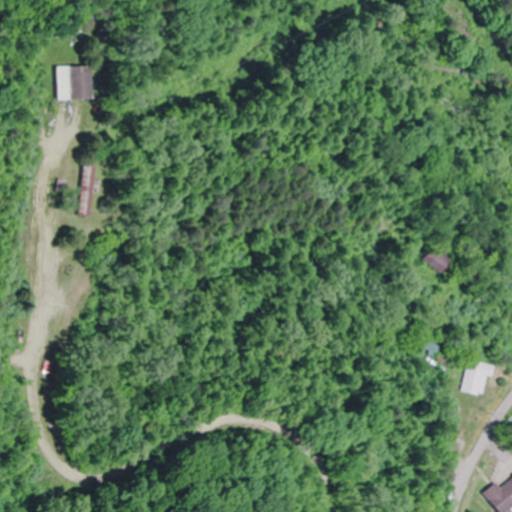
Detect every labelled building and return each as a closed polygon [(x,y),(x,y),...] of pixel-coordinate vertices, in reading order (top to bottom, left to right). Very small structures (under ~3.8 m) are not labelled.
[(85,66),(64,66),(64,99),(85,99),(85,66)] [(79,217),(88,217),(88,166),(79,166),(79,217)] [(414,259),(430,272),(442,257),(426,244),(414,259)] [(422,352),(435,358),(439,347),(426,342),(422,352)] [(491,366),(469,360),(460,392),(482,398),(491,366)] [(498,511),(504,511),(511,507),(511,478),(500,487),(497,484),(485,492),(498,511)]
